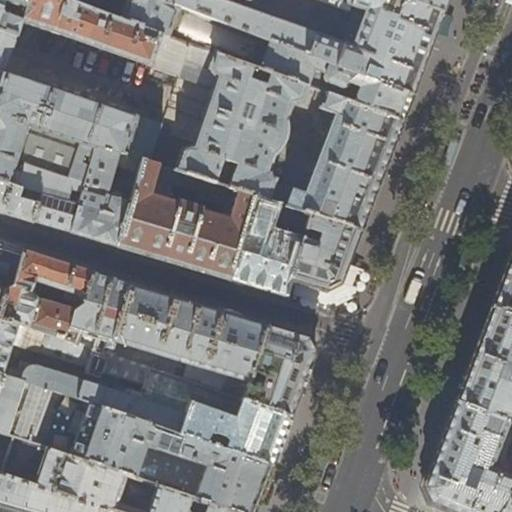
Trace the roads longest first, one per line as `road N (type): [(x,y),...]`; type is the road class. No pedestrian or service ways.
road 1 (secondary): [(352,500),(468,194)]
road 2 (secondary): [(468,194),(511,78)]
